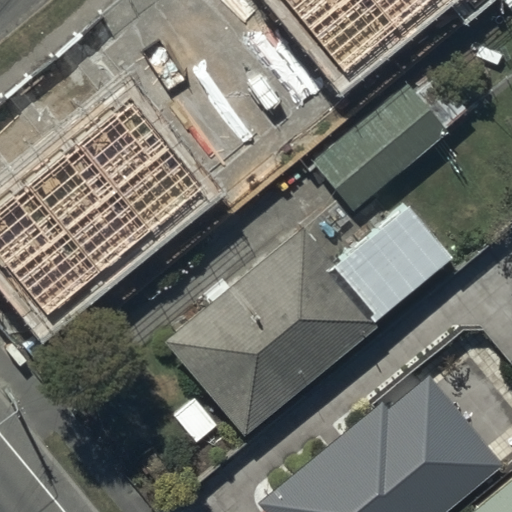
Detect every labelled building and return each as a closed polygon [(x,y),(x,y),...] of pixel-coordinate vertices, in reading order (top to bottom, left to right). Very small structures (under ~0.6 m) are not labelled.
[(185,0),(221,43),(273,0),(185,0)] [(339,81),(326,92),(348,117),(400,69),(361,26),(322,62),(339,81)] [(57,158),(103,214),(74,238),(118,290),(268,165),(195,78),(167,102),(149,81),(57,158)] [(308,159),(350,209),(446,129),(404,79),(308,159)] [(376,319),(296,223),(159,336),(239,432),(376,319)] [(414,511),(488,454),(423,372),(382,404),(376,396),(259,490),(276,511),(414,511)] [(511,511),(511,473),(465,511),(511,511)]
